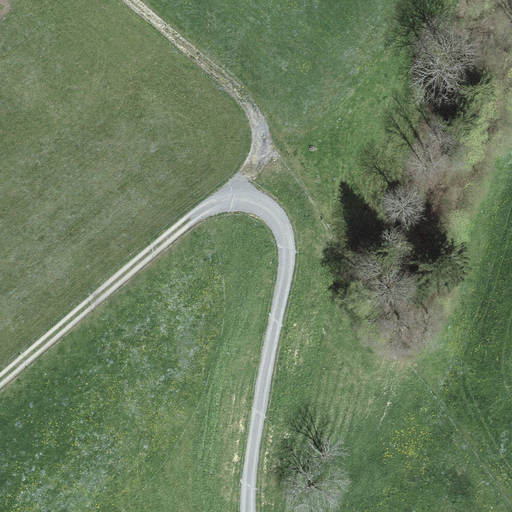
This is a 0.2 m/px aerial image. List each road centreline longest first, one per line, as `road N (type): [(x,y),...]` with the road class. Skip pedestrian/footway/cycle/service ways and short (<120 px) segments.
road 1 (track): [(123,0),(239,98),(258,127),(257,153),(241,181),(0,383)]
road 2 (track): [(257,153),(308,198),(318,221),(266,511)]
